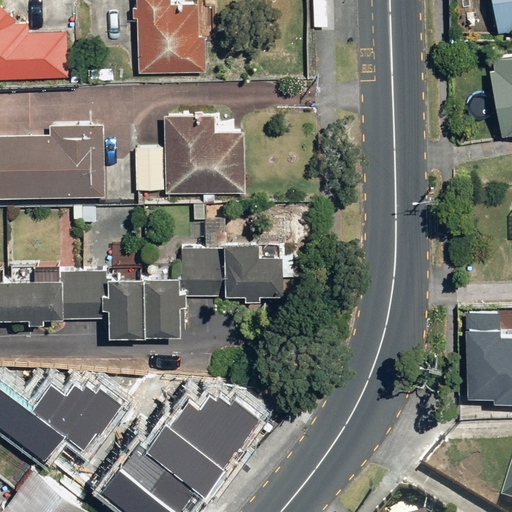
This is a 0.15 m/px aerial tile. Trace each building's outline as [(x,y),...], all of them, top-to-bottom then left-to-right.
[(140,0),(139,23),(110,22),(109,52),(138,53),(138,70),(205,73),(207,35),(201,35),(202,0),(197,0),(140,0)] [(511,0),(495,0),(500,27),(511,24),(511,0)] [(0,74),(68,74),(68,29),(31,30),(31,18),(17,18),(0,5),(0,74)] [(511,52),(493,55),(506,133),(511,132),(511,52)] [(167,189),(206,189),(206,199),(216,199),(216,189),(246,189),(247,130),(218,129),(219,112),(167,110),(166,143),(139,142),(137,186),(167,187),(167,189)] [(0,195),(102,196),(102,203),(132,203),(132,166),(106,166),(106,119),(54,118),(54,132),(0,131),(0,195)] [(0,314),(33,314),(33,319),(48,319),(48,316),(112,316),(113,332),(186,331),(186,299),(193,299),(193,290),(284,289),(283,246),(261,246),(261,234),(229,235),(229,245),(182,245),(182,274),(169,274),(169,259),(152,260),(152,274),(144,274),(144,249),(112,249),(111,267),(67,267),(67,264),(11,264),(11,277),(0,276),(0,314)] [(511,338),(500,339),(501,314),(467,314),(466,400),(494,401),(494,405),(511,405),(511,338)] [(0,388),(0,427),(44,462),(65,435),(84,449),(96,433),(100,435),(123,406),(100,389),(96,395),(87,388),(83,392),(74,385),(66,395),(52,385),(31,412),(0,388)] [(222,469),(261,421),(234,400),(231,404),(219,395),(216,399),(210,394),(199,408),(191,402),(170,428),(167,425),(148,449),(140,443),(97,497),(115,511),(184,511),(199,494),(204,498),(225,472),(222,469)] [(90,511),(94,507),(35,465),(10,448),(0,462),(0,472),(20,487),(2,511),(90,511)] [(511,465),(502,499),(511,502),(511,465)]
